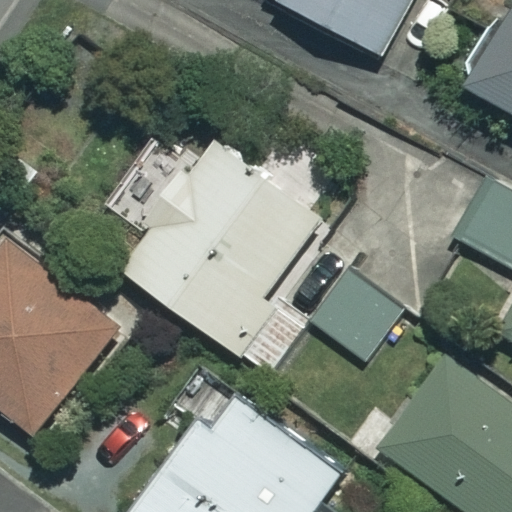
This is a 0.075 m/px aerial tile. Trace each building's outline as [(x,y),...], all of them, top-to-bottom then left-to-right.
[(410,0),(283,0),(384,52),(410,0)] [(511,7),(469,85),(511,109),(511,7)] [(322,213),(214,137),(122,268),(270,373),(307,322),(266,293),(322,213)] [(511,189),(490,178),(459,240),(511,265),(511,189)] [(0,405),(35,433),(120,325),(0,231),(0,405)] [(310,276),(335,296),(317,319),(367,358),(402,312),(353,273),(362,261),(336,242),(310,276)] [(511,309),(500,331),(511,337),(511,309)] [(511,511),(511,403),(447,357),(383,447),(472,511),(511,511)] [(326,511),(352,477),(238,395),(209,434),(197,426),(134,511),(326,511)]
